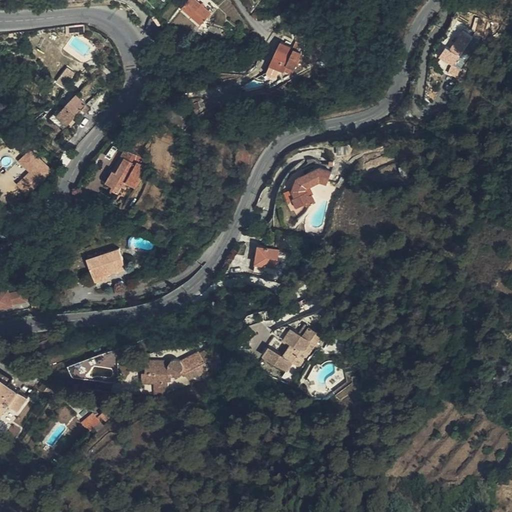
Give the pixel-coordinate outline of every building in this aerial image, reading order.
[(203,10),(211,3),(208,0),(193,0),(193,1),(203,10)] [(199,14),(203,10),(193,1),(189,6),(199,14)] [(219,9),(211,3),(203,10),(212,18),(219,9)] [(212,18),(203,10),(199,14),(209,22),(212,18)] [(85,24),(68,25),(69,35),(80,34),(80,36),(86,36),(85,24)] [(439,54),(453,62),(469,35),(460,29),(449,48),(444,45),(439,54)] [(293,46),(286,42),(282,41),(271,63),(280,67),(285,69),(292,72),(298,61),(299,62),(301,57),(300,56),(302,51),(296,48),(296,47),(293,46)] [(280,67),(271,63),(268,71),(271,75),(277,75),(280,67)] [(69,66),(59,80),(66,86),(77,72),(69,66)] [(306,80),(309,74),(304,72),(296,85),(290,86),(291,89),(295,88),(298,89),(299,86),(303,88),(308,81),(306,80)] [(67,125),(82,110),(86,113),(96,103),(81,89),(67,103),(60,110),(64,115),(60,118),(67,125)] [(231,104),(228,97),(215,102),(219,109),(231,104)] [(428,105),(433,112),(442,104),(439,100),(436,99),(428,105)] [(60,110),(67,103),(65,100),(54,112),(60,118),(64,115),(60,110)] [(250,163),(256,135),(245,133),(239,161),(243,162),(242,168),(243,174),(246,175),(248,163),(250,163)] [(348,142),(339,143),(339,150),(349,149),(348,142)] [(55,169),(33,147),(21,158),(33,170),(20,183),(30,193),(55,169)] [(129,179),(142,157),(128,149),(125,154),(129,156),(124,165),(117,176),(114,174),(109,181),(116,185),(114,188),(120,192),(124,185),(128,188),(132,181),(129,179)] [(117,176),(124,165),(129,156),(125,154),(125,155),(114,174),(117,176)] [(297,174),(293,184),(297,192),(294,193),(295,195),(299,202),(307,199),(309,202),(317,199),(312,190),(311,190),(308,184),(322,178),(327,181),(331,170),(332,169),(331,169),(321,164),(316,167),(297,174)] [(297,192),(293,184),(286,187),(290,197),(295,195),(294,193),(297,192)] [(276,261),(278,243),(257,240),(253,267),(272,270),(273,261),(276,261)] [(90,257),(95,276),(110,272),(127,266),(121,246),(90,257)] [(110,272),(95,276),(97,281),(111,276),(110,272)] [(0,288),(0,305),(28,301),(26,288),(11,291),(10,287),(0,288)] [(295,326),(286,338),(291,342),(283,353),(272,345),(266,353),(288,370),(295,362),(298,364),(302,358),(299,355),(303,350),(307,351),(320,333),(308,324),(302,332),(295,326)] [(282,335),(286,338),(295,326),(291,324),(282,335)] [(203,347),(209,357),(215,353),(210,343),(203,347)] [(178,355),(174,357),(173,362),(149,362),(148,371),(145,370),(145,381),(157,381),(156,384),(157,384),(166,384),(171,384),(171,378),(175,378),(175,373),(180,373),(188,369),(192,376),(203,369),(199,363),(209,357),(203,347),(202,346),(183,357),(178,355)] [(215,353),(209,357),(219,372),(232,364),(222,349),(215,353)] [(14,383),(2,376),(0,378),(0,384),(3,380),(12,386),(14,383)] [(0,384),(0,403),(12,386),(3,380),(0,384)] [(0,403),(0,410),(4,413),(12,402),(21,408),(29,396),(20,390),(21,388),(14,383),(12,386),(0,403)] [(166,384),(157,384),(157,393),(166,393),(166,384)] [(119,410),(114,405),(110,409),(115,414),(119,410)] [(98,411),(101,414),(94,420),(99,426),(113,413),(110,409),(107,412),(102,407),(98,411)] [(101,414),(98,411),(91,417),(94,420),(101,414)]
